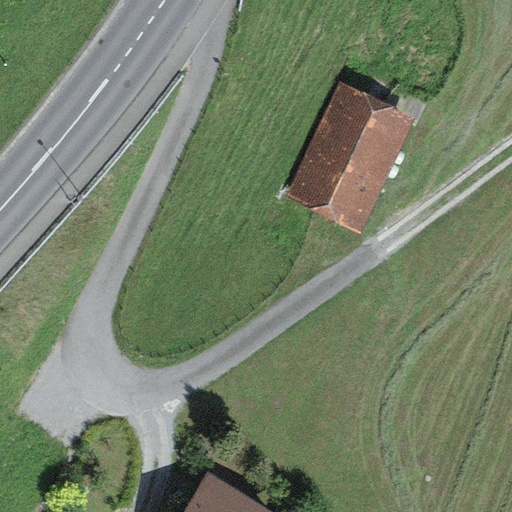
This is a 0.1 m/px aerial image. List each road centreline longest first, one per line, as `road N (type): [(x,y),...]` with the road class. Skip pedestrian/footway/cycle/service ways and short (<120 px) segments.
road 1 (track): [(207,0),(217,8),(197,92),(99,299),(97,343),(119,375),(142,382),(207,355),(511,146)]
road 2 (tertiary): [(164,0),(0,209)]
road 3 (track): [(142,382),(140,437),(121,511)]
